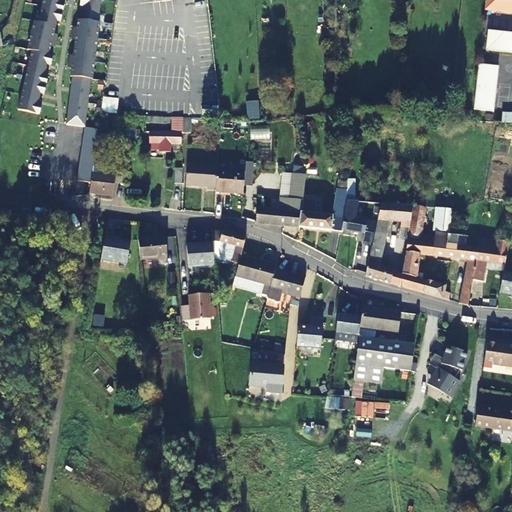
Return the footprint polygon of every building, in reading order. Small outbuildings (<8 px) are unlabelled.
[(60,5),(61,0),(43,0),(41,11),(62,15),(64,6),(60,5)] [(80,22),(97,24),(100,2),(82,0),(79,0),(79,8),(82,8),(80,22)] [(511,0),(488,0),(487,13),(511,15),(511,0)] [(62,15),(41,11),(37,26),(55,30),(56,24),(60,25),(62,15)] [(80,22),(76,22),(74,39),(96,42),(99,25),(97,24),(80,22)] [(55,30),(37,26),(33,25),(30,37),(52,42),(55,30)] [(511,36),(488,34),(486,53),(511,55),(511,36)] [(52,42),(30,37),(27,53),(31,55),(49,58),(52,42)] [(95,53),(96,42),(74,39),(72,50),(95,53)] [(93,64),(95,53),(72,50),(71,61),(93,64)] [(49,58),(31,55),(28,69),(45,73),(46,68),(50,69),(52,59),(49,58)] [(93,64),(71,61),(68,79),(70,79),(89,81),(91,81),(93,64)] [(495,104),(498,69),(480,68),(477,102),(495,104)] [(45,73),(28,69),(25,84),(46,89),(48,79),(44,79),(45,73)] [(70,79),(67,103),(86,105),(89,81),(70,79)] [(44,98),(46,89),(25,84),(21,99),(39,102),(40,97),(44,98)] [(101,113),(118,114),(119,98),(102,97),(101,113)] [(39,102),(21,99),(18,113),(39,118),(42,108),(38,107),(39,102)] [(82,129),(86,105),(67,103),(64,127),(82,129)] [(500,126),(511,126),(511,116),(501,116),(500,126)] [(175,135),(181,136),(183,136),(183,135),(183,120),(169,120),(160,119),(160,126),(175,127),(175,135)] [(183,120),(183,135),(191,135),(192,121),(183,120)] [(251,125),(250,139),(270,140),(270,125),(251,125)] [(134,130),(119,128),(118,142),(139,145),(140,135),(133,134),(134,130)] [(93,158),(96,132),(82,129),(75,183),(89,185),(92,162),(93,158)] [(171,146),(180,146),(181,136),(175,135),(150,135),(150,145),(151,146),(151,152),(160,153),(160,155),(170,156),(171,146)] [(508,167),(508,137),(492,137),(491,166),(508,167)] [(104,170),(105,165),(92,162),(89,185),(88,196),(112,198),(115,175),(109,174),(109,171),(104,170)] [(215,195),(217,170),(187,167),(185,187),(208,189),(208,194),(215,195)] [(243,197),(245,173),(217,170),(215,195),(243,197)] [(257,211),(255,225),(299,230),(300,215),(304,177),(291,175),(288,208),(279,207),(278,213),(257,211)] [(339,194),(334,218),(300,215),(299,230),(340,234),(342,234),(343,231),(349,204),(348,196),(339,194)] [(366,236),(364,245),(372,247),(377,227),(361,224),(361,220),(356,219),(358,204),(349,204),(343,231),(366,236)] [(400,229),(409,231),(413,208),(381,206),(377,227),(372,247),(365,278),(400,288),(402,276),(395,274),(395,272),(382,267),(390,223),(400,225),(400,229)] [(421,244),(421,239),(426,208),(413,208),(409,231),(408,242),(421,244)] [(433,232),(448,234),(451,211),(436,210),(433,232)] [(236,249),(232,265),(239,265),(240,258),(244,239),(226,234),(222,233),(221,235),(219,245),(236,249)] [(232,258),(230,264),(232,265),(236,249),(219,245),(221,235),(211,235),(213,247),(213,253),(232,258)] [(447,242),(421,239),(421,244),(408,242),(402,276),(400,288),(449,302),(450,295),(443,293),(445,288),(416,279),(419,256),(469,262),(461,306),(469,308),(470,304),(475,277),(478,262),(479,250),(458,248),(459,238),(448,236),(447,242)] [(115,241),(104,240),(100,263),(126,267),(130,245),(115,243),(115,241)] [(497,242),(481,240),(479,250),(478,262),(475,277),(474,282),(484,283),(487,263),(505,265),(509,243),(497,242)] [(168,268),(166,241),(138,243),(139,262),(159,261),(159,269),(168,268)] [(213,253),(213,247),(204,248),(204,249),(198,249),(197,248),(186,249),(188,270),(215,268),(214,264),(213,253)] [(214,264),(230,264),(232,258),(213,253),(214,264)] [(239,265),(235,280),(272,288),(275,272),(277,267),(240,258),(239,265)] [(301,298),(307,276),(299,275),(299,277),(275,272),(272,288),(270,292),(268,301),(281,304),(283,295),(301,298)] [(511,274),(504,273),(500,294),(511,296),(511,274)] [(188,310),(181,311),(182,326),(190,325),(190,326),(211,324),(208,298),(190,300),(191,303),(188,304),(188,310)] [(391,331),(398,332),(400,315),(362,310),(361,316),(360,320),(358,340),(367,340),(368,331),(390,334),(391,331)] [(358,340),(360,320),(339,316),(337,331),(335,341),(357,344),(358,340)] [(299,328),(297,348),(321,350),(323,325),(315,324),(315,329),(299,328)] [(511,344),(495,343),(495,340),(487,339),(483,366),(491,367),(492,363),(511,365),(511,344)] [(413,347),(367,340),(358,340),(357,344),(354,367),(410,373),(413,347)] [(430,377),(438,381),(434,388),(449,397),(459,381),(454,378),(459,369),(461,370),(467,353),(446,346),(442,359),(441,360),(447,362),(448,363),(445,368),(442,366),(439,369),(436,367),(435,368),(430,377)] [(442,359),(433,354),(428,364),(435,368),(436,367),(439,369),(442,366),(445,368),(448,363),(447,362),(441,360),(442,359)] [(282,396),(285,368),(252,366),(250,388),(268,390),(268,395),(282,396)] [(438,381),(430,377),(426,383),(434,388),(438,381)] [(326,398),(326,409),(350,410),(350,398),(326,398)] [(355,417),(374,418),(374,409),(390,409),(390,403),(355,402),(355,417)] [(477,405),(474,426),(511,431),(511,412),(492,410),(493,407),(477,405)]
